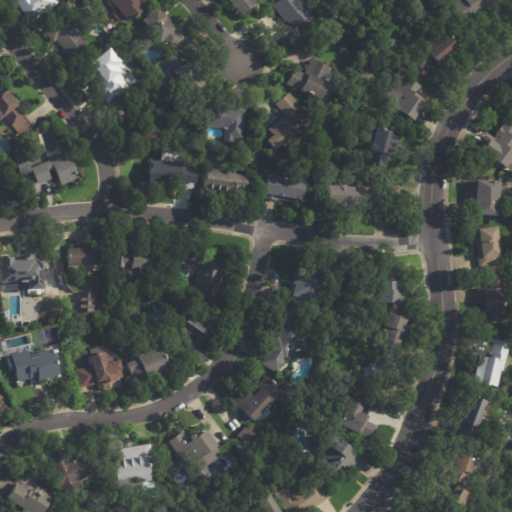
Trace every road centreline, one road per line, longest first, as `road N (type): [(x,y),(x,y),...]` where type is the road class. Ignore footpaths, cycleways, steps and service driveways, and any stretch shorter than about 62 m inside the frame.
road 1 (residential): [(511,54),(461,104),(441,142),(430,201),(441,340),(426,403),(398,461),(360,511)]
road 2 (residential): [(432,238),(339,241),(105,208),(0,224)]
road 3 (residential): [(265,230),(235,342),(195,390),(129,417),(44,421),(0,445)]
road 4 (residential): [(105,208),(101,156),(0,31)]
